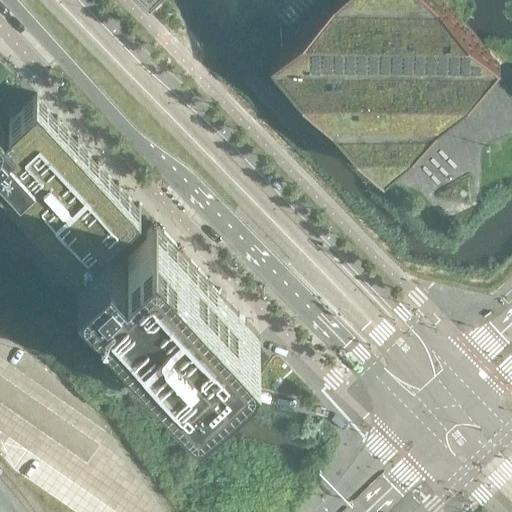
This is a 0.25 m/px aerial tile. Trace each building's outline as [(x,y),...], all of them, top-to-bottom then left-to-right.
[(438,99),(489,50),(479,39),(464,24),(452,11),(440,0),(327,0),(292,34),(269,57),(383,173),(384,172),(390,167),(396,161),(404,153),(439,118),(432,110),(429,108),(438,99)] [(432,110),(439,118),(499,60),(489,50),(438,99),(429,108),(432,110)] [(26,207),(46,229),(77,263),(78,265),(86,273),(175,370),(177,368),(198,390),(229,362),(259,334),(218,289),(165,231),(159,225),(156,221),(146,230),(134,217),(131,214),(138,207),(140,205),(138,203),(136,205),(134,202),(131,199),(118,185),(120,183),(118,181),(116,182),(113,180),(111,177),(98,163),(100,161),(98,159),(96,160),(93,158),(90,155),(77,141),(79,139),(77,137),(75,138),(73,136),(70,133),(57,119),(59,117),(57,115),(55,116),(53,114),(50,111),(37,97),(39,95),(37,93),(30,98),(8,118),(14,124),(9,129),(0,119),(0,179),(25,207),(26,207)] [(57,115),(39,95),(37,97),(50,111),(53,114),(55,116),(57,115)] [(330,118),(307,95),(302,100),(295,107),(318,130),(325,123),(330,118)] [(77,137),(59,117),(57,119),(70,133),(75,138),(77,137)] [(98,159),(79,139),(77,141),(90,155),(93,158),(96,160),(98,159)] [(118,181),(100,161),(98,163),(111,177),(113,180),(116,182),(118,181)] [(138,203),(120,183),(118,185),(131,199),(134,202),(136,205),(138,203)] [(82,277),(86,273),(78,265),(77,263),(73,259),(46,229),(26,207),(23,210),(21,212),(41,233),(82,277)] [(196,392),(198,394),(258,340),(261,336),(259,334),(229,362),(198,390),(177,368),(175,370),(196,392)] [(258,340),(198,394),(210,407),(270,353),(258,340)]
